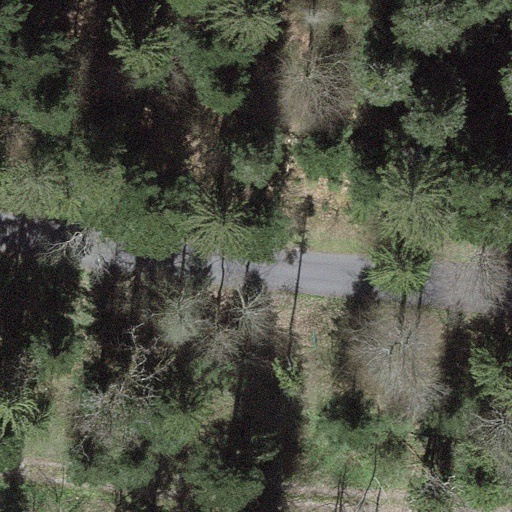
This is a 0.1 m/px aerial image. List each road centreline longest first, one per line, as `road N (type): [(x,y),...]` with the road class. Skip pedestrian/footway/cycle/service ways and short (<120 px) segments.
road 1 (unclassified): [(511,293),(86,249),(0,232)]
road 2 (track): [(511,499),(286,493),(0,462)]
